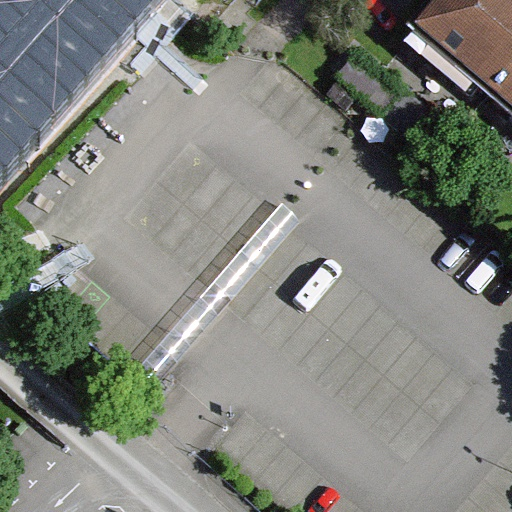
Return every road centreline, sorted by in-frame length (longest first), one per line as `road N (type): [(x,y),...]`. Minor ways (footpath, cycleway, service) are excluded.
road 1 (unknown): [(511,381),(268,141),(217,130),(185,154),(129,230),(148,303),(372,485)]
road 2 (unknown): [(372,485),(435,505),(511,470)]
